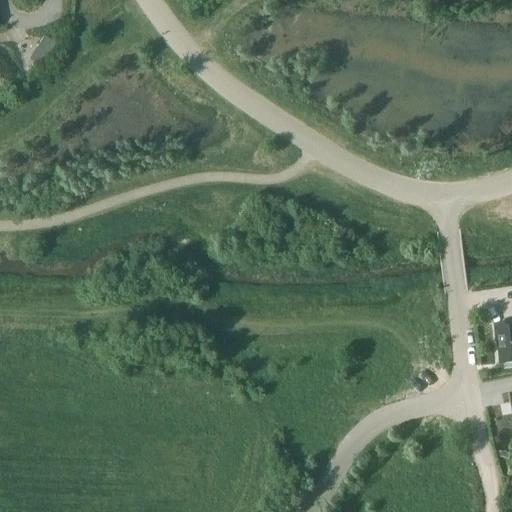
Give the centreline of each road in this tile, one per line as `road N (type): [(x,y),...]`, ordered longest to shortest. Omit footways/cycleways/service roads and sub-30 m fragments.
road 1 (residential): [(442,195),(386,182),(264,114),(186,51),(149,0)]
road 2 (residential): [(468,394),(386,418),(357,438),(306,511)]
road 3 (residential): [(468,394),(442,195)]
